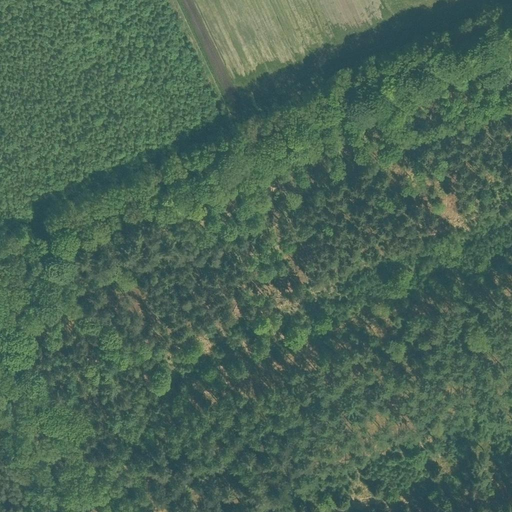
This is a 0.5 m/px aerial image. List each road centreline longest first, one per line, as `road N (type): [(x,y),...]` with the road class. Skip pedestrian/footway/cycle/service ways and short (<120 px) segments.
road 1 (track): [(511,18),(0,246)]
road 2 (track): [(0,382),(91,511)]
